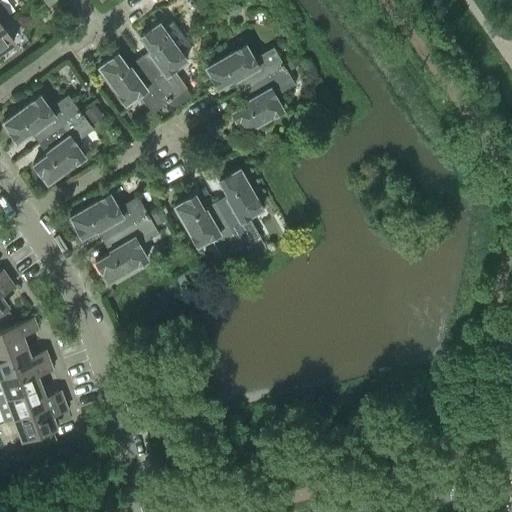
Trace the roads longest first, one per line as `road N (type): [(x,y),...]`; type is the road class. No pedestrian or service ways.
road 1 (residential): [(0,188),(84,318),(142,511)]
road 2 (tertiary): [(511,477),(373,511)]
